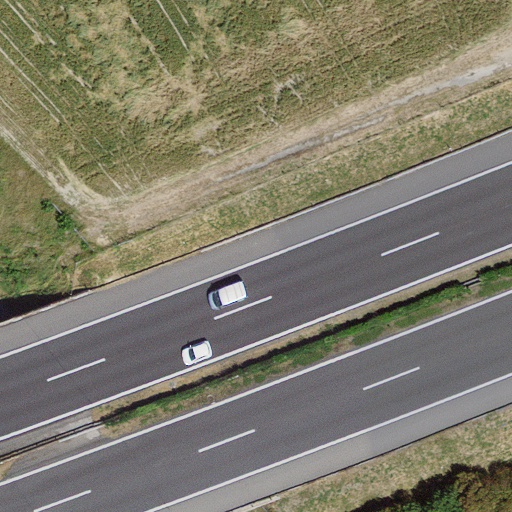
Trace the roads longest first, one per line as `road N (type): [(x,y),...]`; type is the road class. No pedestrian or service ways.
road 1 (motorway): [(511,202),(0,395)]
road 2 (motorway): [(37,511),(511,332)]
road 3 (tertiary): [(0,395),(87,511)]
